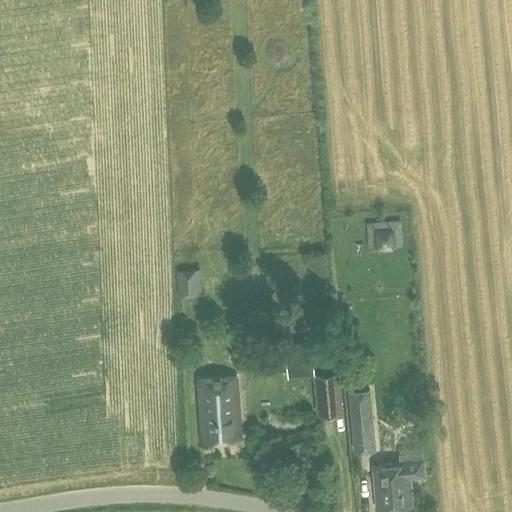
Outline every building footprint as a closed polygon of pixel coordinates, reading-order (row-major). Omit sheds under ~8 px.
[(400,221),(368,224),(369,248),(401,246),(400,221)] [(181,294),(202,293),(201,267),(180,268),(181,294)] [(287,372),(313,370),(310,344),(285,347),(287,372)] [(316,415),(343,413),(339,371),(313,373),(316,415)] [(237,396),(236,377),(198,379),(199,398),(202,440),(240,438),(237,396)] [(370,389),(348,391),(348,399),(353,443),(353,452),(376,450),(370,389)] [(422,451),(399,453),(399,456),(399,462),(371,464),(376,509),(412,506),(410,476),(424,475),(422,451)]
